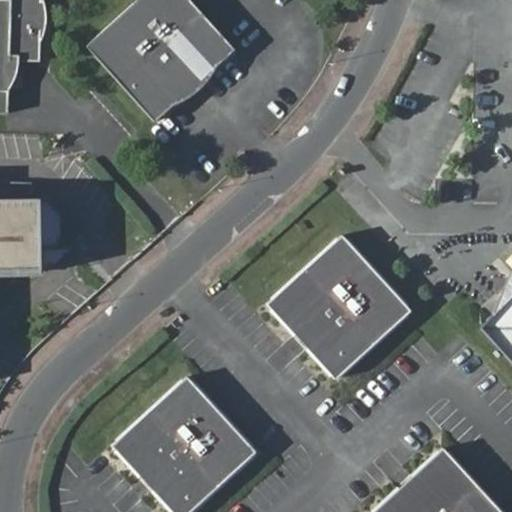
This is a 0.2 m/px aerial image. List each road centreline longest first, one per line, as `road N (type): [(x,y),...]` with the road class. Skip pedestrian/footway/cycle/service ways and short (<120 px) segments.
road 1 (unclassified): [(9,511),(8,467),(36,400),(330,125),(392,0)]
road 2 (unknown): [(93,238),(0,335)]
